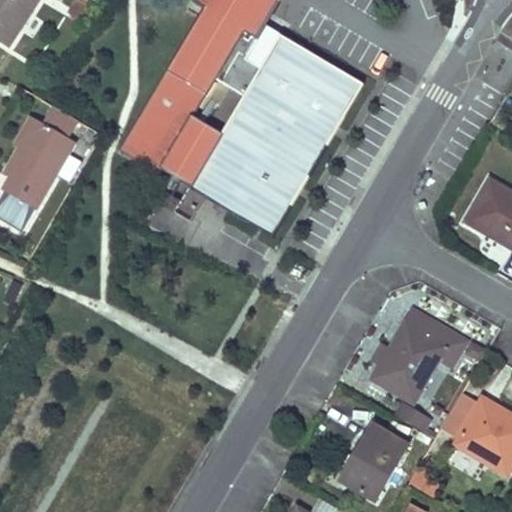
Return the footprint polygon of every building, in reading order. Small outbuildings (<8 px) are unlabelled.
[(40,0),(0,0),(0,43),(9,49),(40,0)] [(168,173),(179,179),(190,186),(177,212),(190,220),(206,196),(272,235),(362,85),(283,39),(264,67),(248,58),(281,1),(279,0),(199,0),(199,2),(206,5),(119,150),(156,171),(159,168),(168,173)] [(90,10),(76,2),(69,14),(83,22),(90,10)] [(37,119),(31,116),(15,144),(21,147),(37,119)] [(76,141),(37,119),(21,147),(5,175),(11,177),(4,192),(36,210),(76,141)] [(511,194),(492,183),(469,222),(511,246),(511,194)] [(255,265),(263,235),(221,223),(212,254),(255,265)] [(470,342),(417,308),(392,349),(382,365),(375,378),(415,402),(440,362),(447,349),(461,358),(470,342)] [(392,349),(383,344),(374,359),(382,365),(392,349)] [(473,345),(468,353),(481,361),(486,352),(473,345)] [(461,358),(447,349),(440,362),(454,370),(461,358)] [(462,394),(439,433),(455,442),(478,403),(462,394)] [(498,412),(479,401),(478,403),(455,442),(454,444),(506,475),(511,465),(511,415),(500,409),(498,412)] [(422,416),(411,408),(404,420),(416,427),(422,416)] [(409,445),(373,423),(354,456),(358,459),(345,481),(376,501),(409,445)] [(342,511),(321,499),(313,511),(342,511)]
